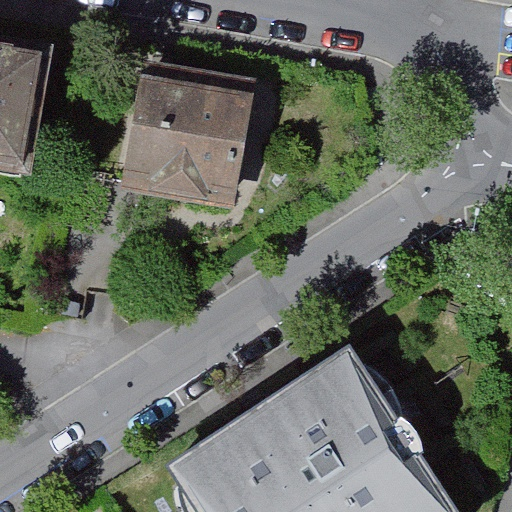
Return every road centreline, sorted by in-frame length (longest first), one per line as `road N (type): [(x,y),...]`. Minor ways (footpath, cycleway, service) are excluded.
road 1 (residential): [(0,490),(424,210),(473,163)]
road 2 (residential): [(313,0),(423,32),(461,96),(473,163)]
